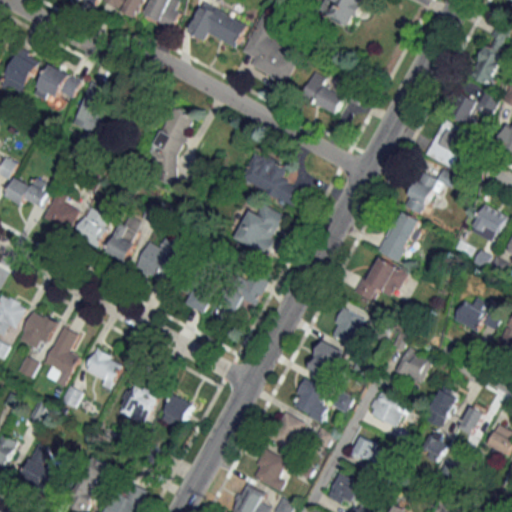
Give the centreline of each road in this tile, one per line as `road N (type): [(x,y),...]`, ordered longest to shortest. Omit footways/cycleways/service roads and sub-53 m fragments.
road 1 (tertiary): [(177,511),(457,0)]
road 2 (residential): [(363,173),(165,63),(90,45),(4,0)]
road 3 (residential): [(248,383),(0,246)]
road 4 (residential): [(302,511),(371,385)]
